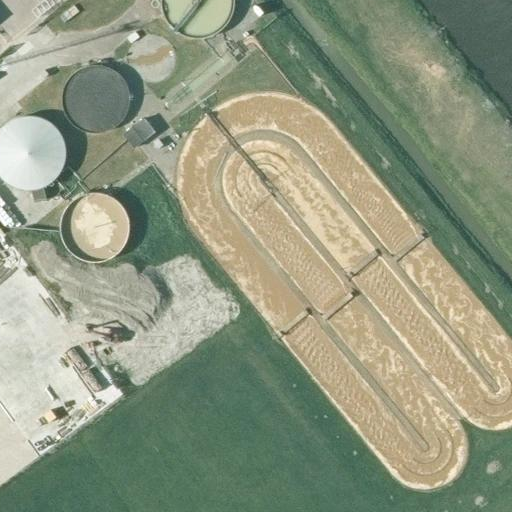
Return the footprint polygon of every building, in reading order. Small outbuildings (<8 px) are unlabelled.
[(160,0),(161,0),(161,1),(162,7),(165,16),(171,26),(180,33),(191,37),(203,37),(214,34),(223,28),(230,19),(234,9),(234,0),(160,0)] [(128,103),(128,96),(127,90),(125,84),(122,79),(118,74),(113,70),(108,67),(102,65),(95,64),(89,65),(83,67),(77,69),(72,73),(68,78),(65,83),(63,89),(62,96),(62,102),(64,108),(66,114),(70,119),(74,123),(80,127),(85,129),(92,130),(98,130),(104,129),(110,127),(115,124),(120,119),(124,114),(126,109),(128,103)] [(0,173),(1,175),(3,177),(5,179),(7,182),(10,183),(13,185),(15,186),(18,187),(22,188),(25,189),(28,189),(31,189),(32,189),(34,189),(37,188),(39,188),(43,186),(46,185),(49,183),(51,181),(54,179),(56,177),(58,175),(60,172),(61,169),(63,166),(64,163),(65,160),(65,157),(65,154),(65,151),(65,148),(64,145),(64,142),(63,139),(61,136),(60,134),(58,131),(56,129),(54,127),(52,125),(49,123),(46,121),(44,120),(41,119),(38,118),(35,117),(32,117),(29,117),(25,117),(22,118),(19,118),(16,119),(13,121),(10,122),(8,124),(5,126),(3,128),(1,131),(0,131),(0,173)] [(133,149),(156,133),(144,118),(123,134),(133,149)] [(34,189),(32,189),(35,202),(46,200),(43,186),(39,188),(37,188),(34,189)] [(128,236),(129,230),(129,224),(128,218),(126,213),(123,208),(119,203),(115,200),(110,197),(104,195),(98,193),(92,193),(87,194),(81,196),(76,199),(71,202),(67,207),(64,212),(62,217),(60,223),(60,229),(61,234),(62,240),(65,245),(68,250),(72,254),(77,258),(83,260),(88,262),(94,262),(100,262),(106,261),(111,258),(116,255),(120,251),(124,247),(127,241),(128,236)]
